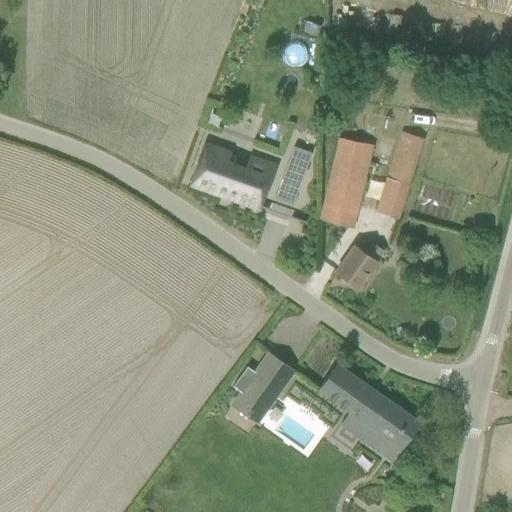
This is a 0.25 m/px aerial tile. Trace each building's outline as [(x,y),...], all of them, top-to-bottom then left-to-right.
[(291,50),(308,54),(312,36),(295,33),(291,50)] [(366,84),(367,71),(359,71),(358,84),(366,84)] [(425,139),(401,132),(376,213),(400,219),(425,139)] [(339,138),(320,221),(353,228),(373,145),(339,138)] [(190,180),(189,182),(268,210),(269,209),(260,205),(273,169),(248,160),(245,170),(227,163),(230,156),(205,147),(193,182),(190,180)] [(284,174),(301,181),(311,153),(294,147),(284,174)] [(377,262),(384,252),(372,244),(365,254),(354,246),(336,272),(358,287),(368,272),(369,273),(377,262)] [(279,393),(295,371),(269,352),(253,374),(279,393)] [(420,423),(336,364),(318,390),(371,428),(362,440),(392,461),(420,423)]
